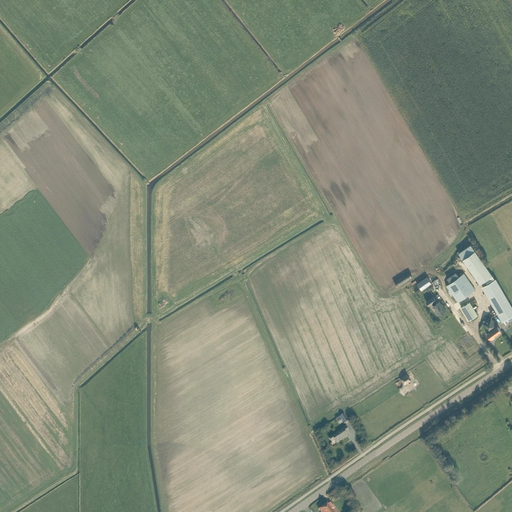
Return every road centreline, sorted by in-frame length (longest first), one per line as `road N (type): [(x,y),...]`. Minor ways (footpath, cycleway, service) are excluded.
road 1 (track): [(428,274),(383,296),(343,234),(328,226),(162,324),(144,320),(106,357),(58,303),(6,339)]
road 2 (tertiary): [(511,363),(295,511)]
road 3 (track): [(77,381),(73,468),(8,511)]
